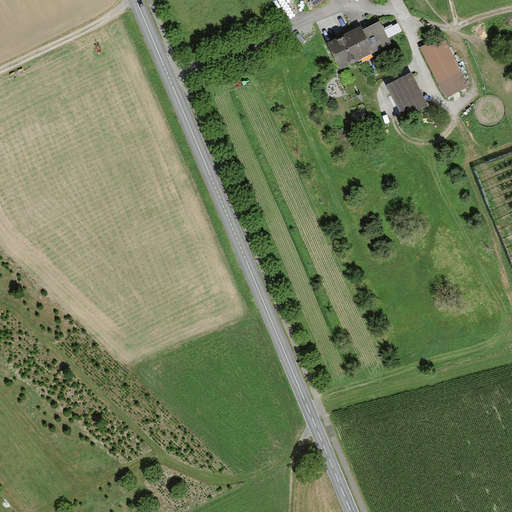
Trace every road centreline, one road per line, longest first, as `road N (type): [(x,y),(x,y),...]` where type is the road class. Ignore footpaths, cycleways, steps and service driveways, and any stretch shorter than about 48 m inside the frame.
road 1 (secondary): [(136,0),(351,511)]
road 2 (track): [(0,71),(129,0)]
